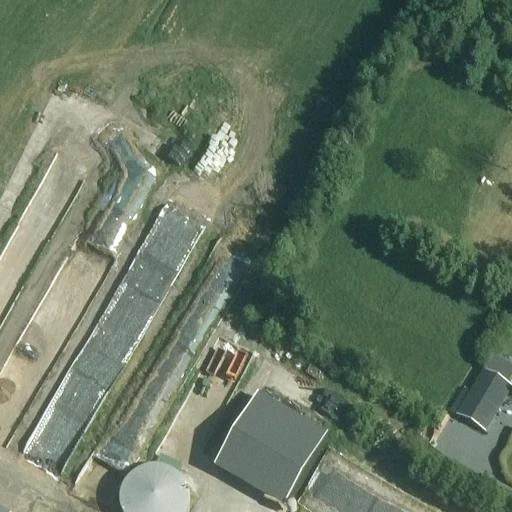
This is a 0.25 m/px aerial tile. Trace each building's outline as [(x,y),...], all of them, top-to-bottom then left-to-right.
[(114,150),(145,164),(153,148),(122,134),(114,150)] [(44,311),(59,306),(54,291),(39,296),(44,311)] [(464,389),(450,413),(457,417),(465,421),(485,433),(511,390),(508,388),(511,381),(511,370),(492,359),(483,373),(471,393),(464,389)] [(505,442),(511,429),(511,415),(503,410),(490,433),(505,442)] [(205,453),(189,481),(246,511),(258,511),(281,470),(244,450),(234,469),(205,453)]
